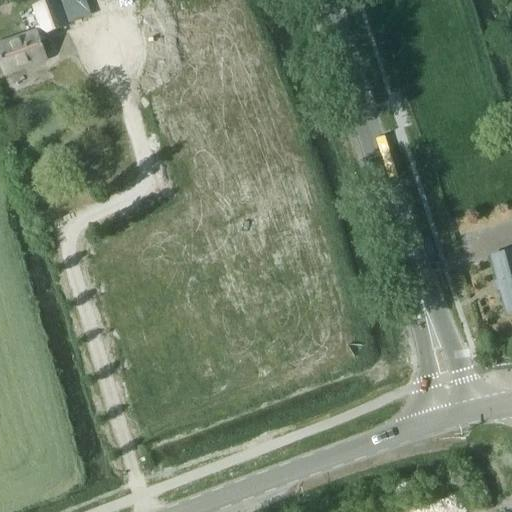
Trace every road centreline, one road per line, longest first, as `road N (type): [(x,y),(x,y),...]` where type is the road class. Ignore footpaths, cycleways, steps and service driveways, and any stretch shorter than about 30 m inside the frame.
road 1 (track): [(148,511),(70,263),(75,228),(129,197),(143,168),(102,33)]
road 2 (tertiary): [(414,274),(324,0)]
road 3 (tertiary): [(182,511),(441,420)]
road 4 (tertiary): [(478,410),(414,274)]
road 5 (tertiary): [(414,274),(441,420)]
